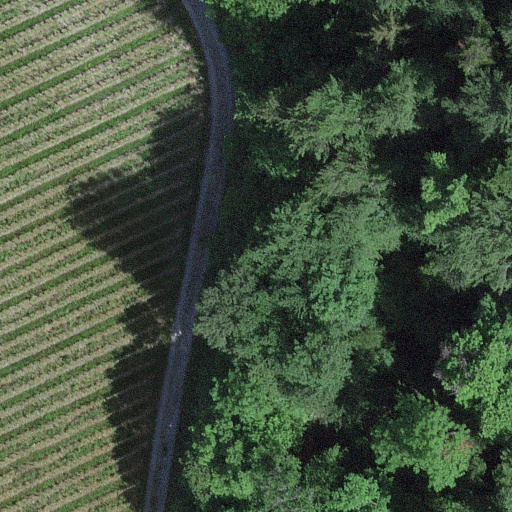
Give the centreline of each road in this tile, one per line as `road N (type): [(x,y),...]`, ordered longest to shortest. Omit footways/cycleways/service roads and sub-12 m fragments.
road 1 (track): [(193,0),(222,72),(224,112),(153,511)]
road 2 (unclassified): [(378,0),(310,511)]
